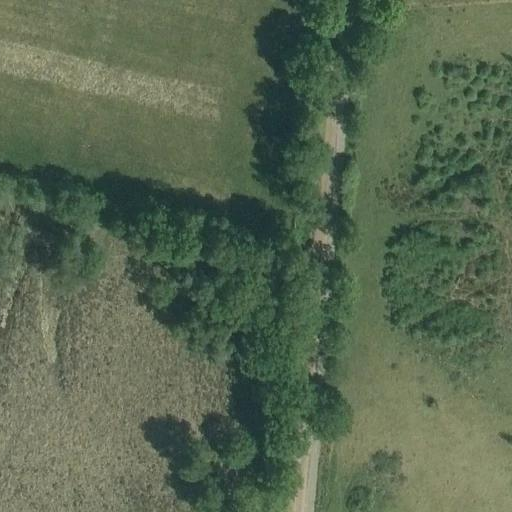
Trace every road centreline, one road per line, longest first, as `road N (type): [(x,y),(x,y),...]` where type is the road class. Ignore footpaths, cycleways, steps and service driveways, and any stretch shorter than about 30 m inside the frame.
road 1 (track): [(317,261),(340,0)]
road 2 (track): [(298,511),(317,261)]
